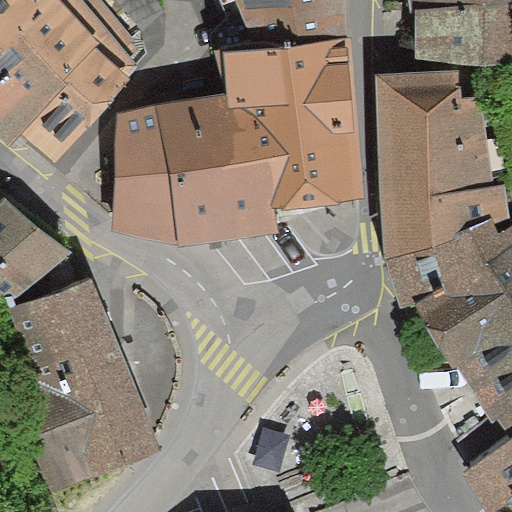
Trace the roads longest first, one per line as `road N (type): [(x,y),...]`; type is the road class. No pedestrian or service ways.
road 1 (residential): [(0,161),(267,334)]
road 2 (residential): [(362,0),(368,268)]
road 3 (residential): [(469,511),(401,393),(368,268)]
road 4 (residential): [(267,334),(140,511)]
road 5 (residential): [(368,268),(267,334)]
